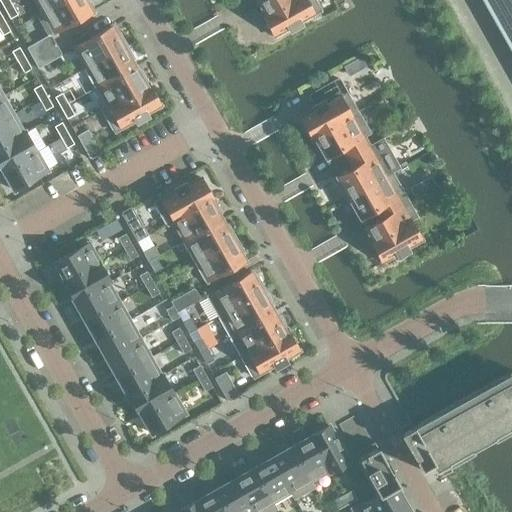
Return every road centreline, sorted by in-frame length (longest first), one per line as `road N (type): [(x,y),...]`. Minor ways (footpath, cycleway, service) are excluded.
road 1 (residential): [(214,122),(351,366)]
road 2 (residential): [(128,489),(0,266)]
road 3 (residential): [(128,489),(351,366)]
road 4 (residential): [(0,246),(214,122)]
road 5 (unclassified): [(351,366),(452,310),(511,302)]
road 6 (residential): [(434,511),(351,366)]
road 7 (residential): [(144,0),(214,122)]
